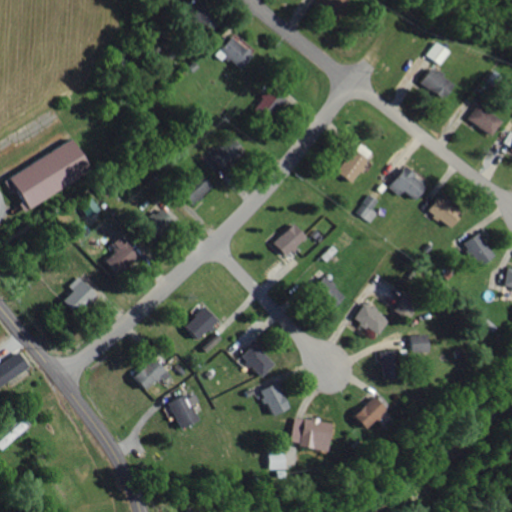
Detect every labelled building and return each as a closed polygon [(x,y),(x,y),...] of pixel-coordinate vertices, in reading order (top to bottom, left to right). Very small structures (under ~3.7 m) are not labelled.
[(350,1),(348,0),(314,0),(313,3),(339,19),(350,1)] [(214,48),(233,68),(248,55),(229,34),(214,48)] [(447,49),(433,40),(424,54),(438,63),(447,49)] [(415,85),(441,98),(450,80),(424,66),(415,85)] [(254,102),(269,116),(285,99),(270,85),(254,102)] [(489,134),(499,119),(474,103),(464,119),(489,134)] [(0,176),(19,208),(70,179),(65,170),(78,163),(64,139),(0,176)] [(371,150),(360,142),(355,148),(366,157),(371,150)] [(346,182),(366,160),(352,146),(331,168),(346,182)] [(385,184),(396,194),(399,190),(410,199),(423,184),(400,165),(385,184)] [(209,184),(195,169),(174,190),(187,204),(209,184)] [(371,208),(376,199),(365,192),(354,212),(370,222),(376,211),(371,208)] [(444,228),(457,213),(435,193),(422,207),(444,228)] [(303,237),(292,222),(267,240),(278,255),(303,237)] [(459,240),(474,265),(490,255),(475,230),(459,240)] [(109,273),(134,257),(118,234),(107,241),(113,249),(99,258),(109,273)] [(511,286),(511,267),(503,266),(500,284),(511,286)] [(321,273),(305,287),(325,308),(340,294),(321,273)] [(65,312),(90,293),(79,279),(54,297),(65,312)] [(403,319),(415,303),(400,292),(388,308),(403,319)] [(384,317),(359,302),(348,318),(373,334),(384,317)] [(214,317),(201,304),(179,327),(193,340),(214,317)] [(405,333),(405,351),(425,350),(424,332),(405,333)] [(270,363),(251,341),(236,354),(256,376),(270,363)] [(373,350),(375,377),(384,376),(383,363),(391,362),(390,348),(373,350)] [(0,382),(25,364),(14,350),(0,360),(0,382)] [(126,376),(143,392),(163,371),(147,355),(126,376)] [(256,388),(267,414),(285,407),(274,380),(256,388)] [(173,426),(192,420),(184,393),(164,399),(173,426)] [(346,416),(360,428),(370,417),(371,418),(382,406),(367,393),(346,416)] [(285,441),(322,451),(329,423),(292,413),(285,441)] [(264,468),(281,467),(280,449),(263,450),(264,468)]
